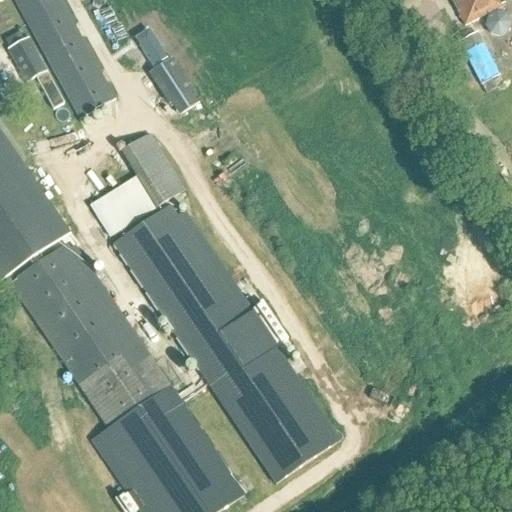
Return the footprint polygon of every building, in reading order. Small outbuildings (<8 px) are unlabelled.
[(56,0),(11,0),(79,124),(114,105),(56,0)] [(448,0),(464,29),(487,16),(488,18),(486,19),(484,29),(488,38),(498,40),(507,36),(510,26),(505,17),(495,14),(494,15),(492,13),(500,9),(495,0),(448,0)] [(474,37),(456,47),(479,90),(490,84),(498,80),(474,37)] [(28,43),(7,54),(25,87),(46,76),(28,43)] [(186,54),(159,71),(187,115),(213,99),(186,54)] [(511,83),(511,73),(507,65),(497,70),(506,87),(511,83)] [(206,123),(218,138),(228,131),(216,115),(206,123)] [(4,286),(71,240),(0,135),(0,288),(4,286)] [(137,180),(93,208),(112,238),(156,211),(183,194),(148,138),(121,155),(137,180)] [(229,175),(218,179),(222,193),(234,189),(229,175)] [(331,450),(169,210),(112,248),(274,488),(331,450)] [(68,251),(8,292),(73,387),(57,398),(90,446),(95,442),(133,496),(143,511),(222,511),(241,499),(74,252),(70,254),(68,251)] [(276,328),(272,311),(259,314),(263,330),(276,328)]
